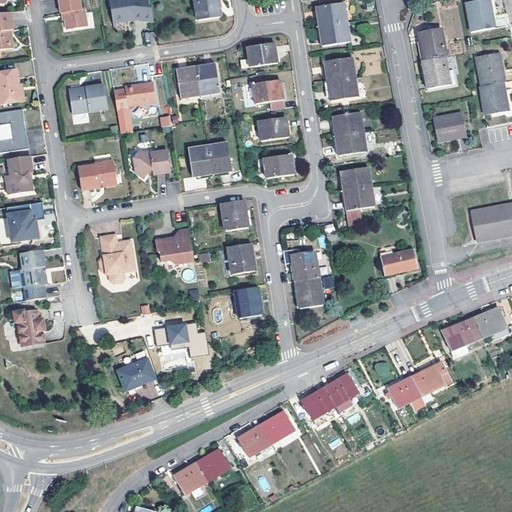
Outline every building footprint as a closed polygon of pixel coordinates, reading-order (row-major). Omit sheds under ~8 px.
[(77,0),(57,0),(60,13),(63,13),(66,30),(86,27),(83,10),(80,10),(77,0)] [(154,22),(150,0),(120,0),(110,2),(113,24),(135,21),(154,22)] [(220,17),(217,0),(194,0),(197,20),(220,17)] [(494,28),(489,0),(482,0),(466,3),(471,32),(494,28)] [(347,23),(344,3),(316,7),(320,27),(347,23)] [(9,13),(0,14),(0,51),(12,49),(9,30),(11,30),(9,13)] [(350,42),(347,23),(320,27),(323,46),(350,42)] [(445,57),(446,57),(441,29),(418,32),(423,61),(445,57)] [(145,32),(145,43),(154,43),(153,32),(145,32)] [(277,62),(274,43),(247,48),(248,58),(241,59),(242,68),(277,62)] [(503,83),(505,83),(499,53),(476,58),(481,87),(503,83)] [(423,61),(422,61),(427,89),(450,85),(456,83),(454,69),(447,70),(445,57),(423,61)] [(355,77),(352,58),(325,62),(328,81),(355,77)] [(216,65),(195,69),(200,95),(220,92),(216,65)] [(200,95),(195,69),(177,72),(181,98),(200,95)] [(17,86),(15,71),(0,73),(0,106),(23,103),(21,92),(18,92),(17,86)] [(358,96),(355,77),(328,81),(331,100),(358,96)] [(283,100),(280,80),(253,85),(255,104),(269,102),(271,110),(284,108),(283,100)] [(124,90),(113,92),(116,112),(127,110),(127,108),(155,104),(152,83),(124,88),(124,90)] [(481,87),(480,87),(485,115),(508,111),(503,83),(481,87)] [(104,87),(86,89),(87,93),(81,94),(79,91),(72,92),(69,95),(72,116),(107,111),(104,87)] [(0,154),(27,150),(20,110),(0,113),(0,154)] [(363,133),(360,113),(333,117),(336,136),(363,133)] [(433,118),(437,142),(466,136),(462,113),(433,118)] [(288,137),(285,118),(258,122),(261,141),(288,137)] [(363,133),(336,136),(339,156),(366,151),(363,133)] [(228,144),(208,147),(213,174),(232,171),(228,144)] [(213,174),(208,147),(188,150),(192,177),(213,174)] [(140,152),(133,160),(135,172),(143,179),(149,172),(153,172),(154,175),(170,172),(167,151),(151,154),(151,152),(142,153),(140,152)] [(39,172),(36,155),(14,159),(17,175),(12,176),(15,194),(39,191),(36,172),(39,172)] [(294,174),(291,155),(264,159),(267,178),(294,174)] [(95,166),(78,168),(81,191),(116,186),(113,162),(94,164),(95,166)] [(345,192),(371,187),(368,168),(342,172),(345,192)] [(374,207),(371,187),(345,192),(350,226),(360,221),(358,209),(374,207)] [(249,227),(244,200),(221,204),(226,231),(249,227)] [(41,203),(6,209),(11,242),(20,241),(22,238),(28,237),(31,239),(37,238),(36,228),(32,227),(31,221),(35,221),(43,219),(41,203)] [(511,204),(471,212),(477,242),(487,240),(511,234),(511,204)] [(332,224),(324,226),(326,233),(334,230),(332,224)] [(194,262),(189,230),(178,232),(172,241),(166,242),(166,240),(155,242),(157,252),(159,252),(161,262),(171,261),(175,264),(194,262)] [(338,232),(326,237),(330,243),(341,238),(338,232)] [(116,236),(100,239),(103,258),(99,264),(100,272),(107,276),(109,276),(110,282),(114,285),(122,284),(125,279),(125,273),(135,271),(130,241),(122,243),(123,246),(117,247),(117,244),(116,236)] [(251,244),(228,248),(233,275),(255,271),(251,244)] [(380,249),(381,257),(393,254),(391,246),(380,249)] [(42,250),(20,254),(22,267),(20,268),(23,286),(25,286),(27,300),(46,297),(44,283),(47,283),(46,275),(43,273),(42,266),(45,266),(42,250)] [(381,257),(385,277),(418,269),(414,250),(393,254),(381,257)] [(319,279),(315,252),(291,255),(295,282),(319,279)] [(209,253),(199,253),(200,262),(210,261),(209,253)] [(333,276),(323,277),(324,288),(334,288),(333,276)] [(323,305),(319,279),(295,282),(299,309),(323,305)] [(262,315),(258,288),(235,291),(240,319),(262,315)] [(189,290),(190,300),(199,298),(197,289),(189,290)] [(141,305),(142,314),(150,313),(149,305),(141,305)] [(474,319),(483,339),(489,337),(492,343),(509,336),(498,309),(474,319)] [(38,320),(36,311),(24,313),(24,311),(13,312),(15,322),(18,321),(21,346),(44,343),(42,330),(45,330),(43,319),(38,320)] [(156,312),(142,315),(143,325),(158,322),(156,312)] [(483,339),(474,319),(443,332),(455,359),(467,354),(464,347),(483,339)] [(154,328),(157,348),(188,343),(190,357),(208,354),(205,332),(197,333),(196,322),(154,328)] [(186,348),(170,349),(170,345),(160,345),(162,369),(187,367),(186,348)] [(155,378),(147,359),(118,371),(126,391),(155,378)] [(436,368),(435,366),(412,378),(421,398),(445,386),(444,384),(450,380),(442,365),(436,368)] [(358,394),(347,376),(325,389),(336,407),(358,394)] [(399,410),(421,398),(412,378),(389,390),(399,410)] [(336,407),(325,389),(302,402),(313,421),(336,407)] [(262,426),(273,445),(295,432),(283,413),(262,426)] [(351,424),(361,419),(357,413),(348,419),(351,424)] [(273,445),(262,426),(239,440),(250,458),(273,445)] [(198,464),(209,482),(230,470),(219,451),(198,464)] [(209,482),(198,464),(175,477),(186,496),(209,482)]
